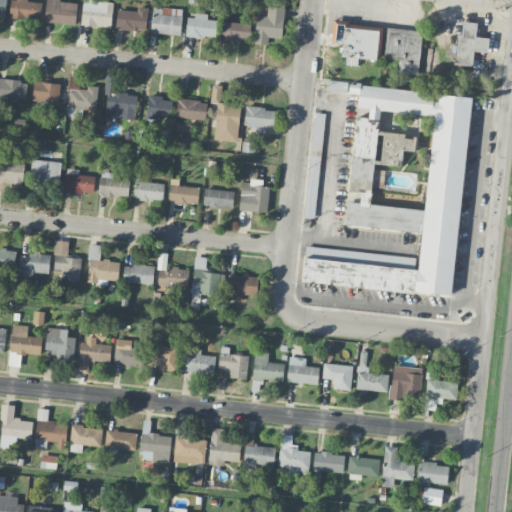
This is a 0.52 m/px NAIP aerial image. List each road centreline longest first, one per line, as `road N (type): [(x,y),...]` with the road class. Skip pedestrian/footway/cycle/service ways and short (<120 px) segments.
road 1 (residential): [(474,436),(0,384)]
road 2 (residential): [(511,71),(465,511)]
road 3 (residential): [(313,0),(283,298),(292,314)]
road 4 (residential): [(305,79),(0,45)]
road 5 (residential): [(290,236),(269,244),(0,216)]
road 6 (residential): [(484,342),(292,314)]
road 7 (secondary): [(511,353),(494,511)]
